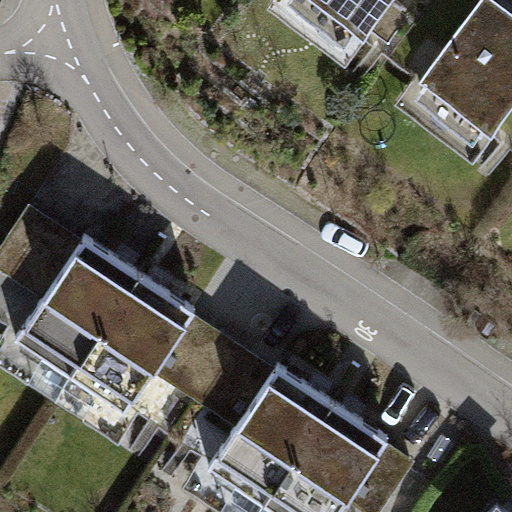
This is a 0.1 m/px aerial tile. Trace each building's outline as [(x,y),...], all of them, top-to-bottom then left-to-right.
[(382,0),(301,0),(352,40),(382,0)] [(511,96),(511,5),(505,0),(474,0),(413,78),(484,133),(511,96)] [(0,266),(40,292),(12,333),(125,410),(155,366),(194,394),(232,336),(190,310),(196,303),(82,230),(79,235),(27,201),(0,243),(0,266)] [(234,420),(204,466),(275,511),(331,511),(343,494),(368,511),(378,511),(414,460),(381,439),(386,432),(276,356),(272,363),(232,336),(194,394),(234,420)] [(511,511),(511,503),(496,490),(477,511),(511,511)]
